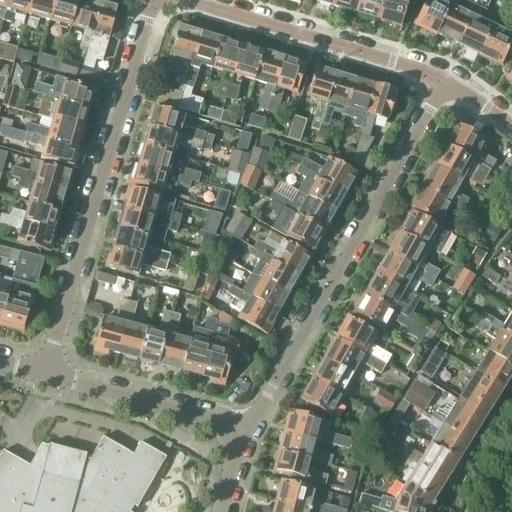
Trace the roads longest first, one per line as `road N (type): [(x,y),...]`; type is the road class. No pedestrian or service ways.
road 1 (residential): [(249,429),(444,81)]
road 2 (residential): [(44,376),(150,0)]
road 3 (residential): [(444,81),(193,0)]
road 4 (residential): [(249,429),(44,376)]
